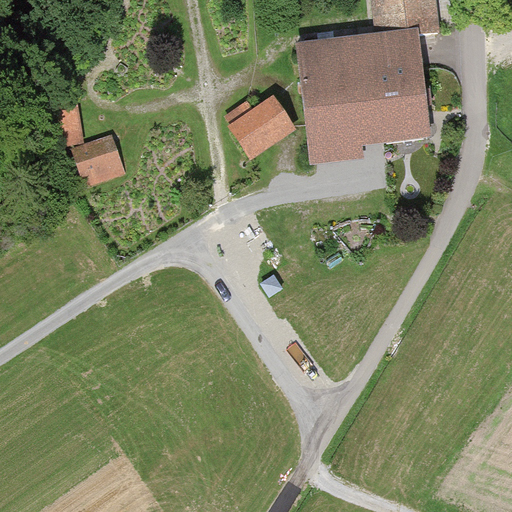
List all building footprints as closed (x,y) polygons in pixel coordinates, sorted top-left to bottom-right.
[(437,0),(377,0),(382,38),(442,30),(437,0)] [(418,36),(297,51),(311,166),(432,152),(418,36)] [(227,133),(251,167),(295,137),(271,103),(227,133)] [(91,144),(80,109),(60,114),(70,150),(91,144)] [(75,154),(89,192),(127,178),(112,140),(75,154)]
